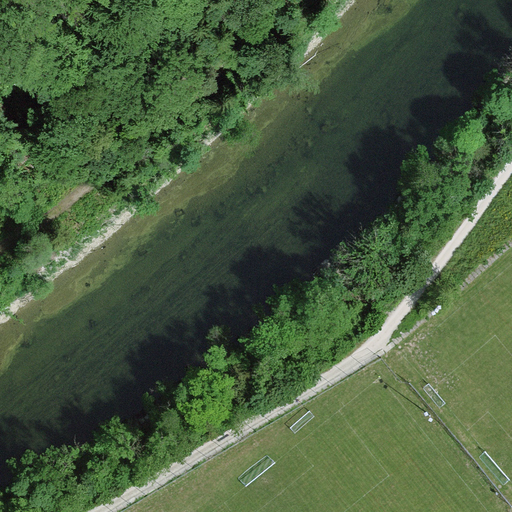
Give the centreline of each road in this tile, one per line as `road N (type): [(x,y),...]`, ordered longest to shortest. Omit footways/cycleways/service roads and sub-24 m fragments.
road 1 (track): [(511,164),(373,348),(99,511)]
road 2 (track): [(0,250),(163,119),(175,51),(195,0)]
